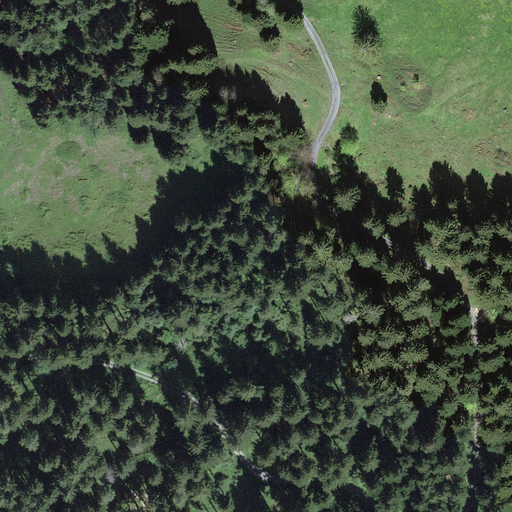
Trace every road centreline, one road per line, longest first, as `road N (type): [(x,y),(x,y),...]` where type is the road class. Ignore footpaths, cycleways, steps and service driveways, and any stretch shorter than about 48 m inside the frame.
road 1 (track): [(279,0),(301,17),(334,66),(339,93),(313,151),(323,206),(427,264),(471,309),(483,392),(468,511)]
road 2 (track): [(388,511),(349,487),(266,474),(152,378),(92,358),(0,357)]
